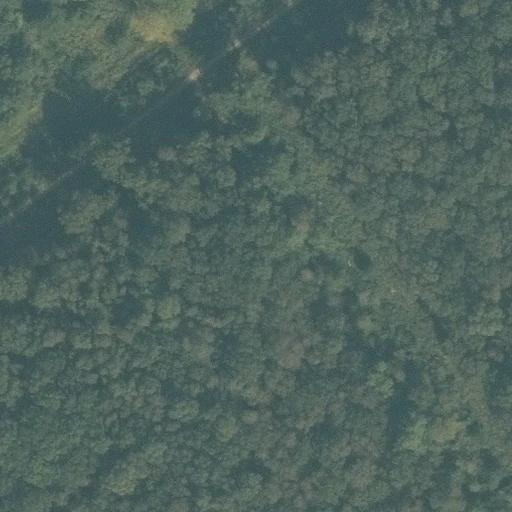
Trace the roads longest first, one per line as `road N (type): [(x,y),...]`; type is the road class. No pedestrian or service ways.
road 1 (track): [(338,0),(0,254)]
road 2 (track): [(0,223),(297,0)]
road 3 (track): [(0,151),(165,29),(200,72)]
